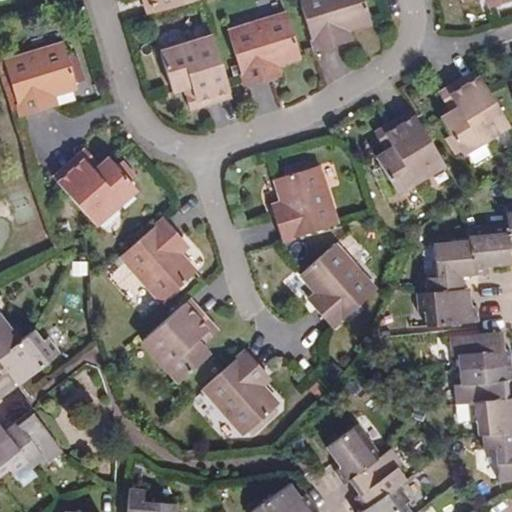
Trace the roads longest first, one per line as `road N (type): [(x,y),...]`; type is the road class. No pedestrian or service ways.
road 1 (residential): [(190,159),(317,117),(404,59),(416,33),(407,0)]
road 2 (residential): [(291,347),(230,297),(190,159)]
